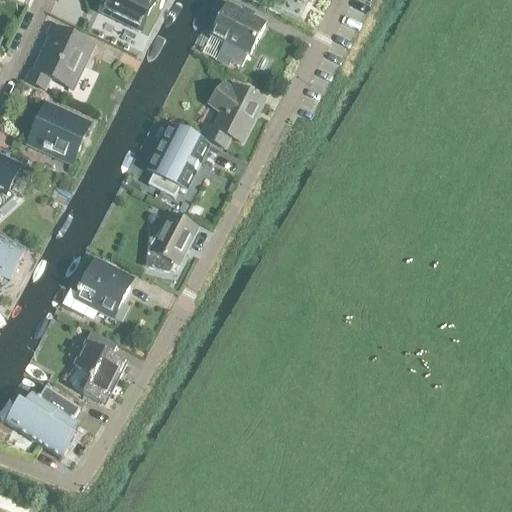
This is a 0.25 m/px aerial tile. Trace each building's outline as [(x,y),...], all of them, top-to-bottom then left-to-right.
[(130,30),(139,34),(154,2),(149,0),(109,0),(102,15),(130,29),(130,30)] [(249,58),(265,27),(228,9),(213,40),(226,46),(220,57),(217,63),(229,68),(232,63),(241,68),(247,57),(249,58)] [(48,80),(71,91),(91,48),(51,29),(47,37),(51,39),(36,72),(32,71),(26,83),(43,91),(48,80)] [(199,140),(225,152),(230,141),(240,146),(262,103),(237,91),(234,96),(223,89),(211,106),(223,115),(216,131),(206,126),(199,140)] [(30,143),(74,163),(90,127),(46,108),(30,143)] [(154,176),(148,187),(174,201),(180,190),(185,193),(207,150),(171,131),(148,173),(154,176)] [(24,170),(28,161),(17,155),(12,165),(24,170)] [(9,163),(7,168),(0,165),(0,211),(12,200),(8,194),(15,180),(27,186),(33,175),(24,170),(12,165),(9,163)] [(191,206),(187,216),(196,220),(200,211),(191,206)] [(172,266),(178,269),(197,232),(168,217),(157,239),(150,238),(147,269),(169,275),(172,266)] [(0,284),(4,282),(9,284),(22,256),(17,253),(19,249),(0,239),(0,284)] [(98,262),(92,272),(76,303),(85,307),(85,306),(114,320),(129,291),(117,284),(122,274),(98,262)] [(118,373),(121,375),(126,366),(109,358),(114,348),(91,336),(83,351),(87,353),(75,369),(91,381),(83,398),(101,407),(118,373)] [(24,410),(20,408),(8,427),(62,461),(74,442),(71,440),(79,427),(73,423),(80,412),(46,391),(39,401),(33,397),(24,410)] [(0,499),(0,508),(8,511),(26,511),(28,508),(1,497),(0,499)]
